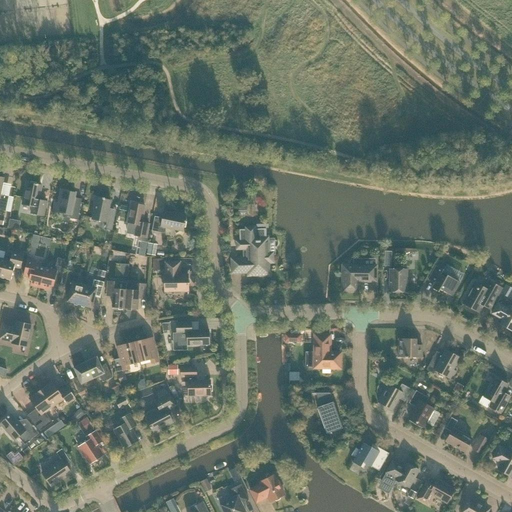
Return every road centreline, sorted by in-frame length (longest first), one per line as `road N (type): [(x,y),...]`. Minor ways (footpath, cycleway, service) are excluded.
road 1 (unclassified): [(239,317),(213,282),(210,212),(198,193),(0,149)]
road 2 (residential): [(511,498),(366,414),(361,313)]
road 3 (residential): [(99,487),(234,420),(241,405),(239,317)]
road 4 (tertiary): [(374,0),(511,110)]
road 5 (unclassified): [(361,313),(429,315),(511,358)]
road 6 (tertiary): [(511,89),(399,0)]
road 7 (unclassified): [(239,317),(361,313)]
